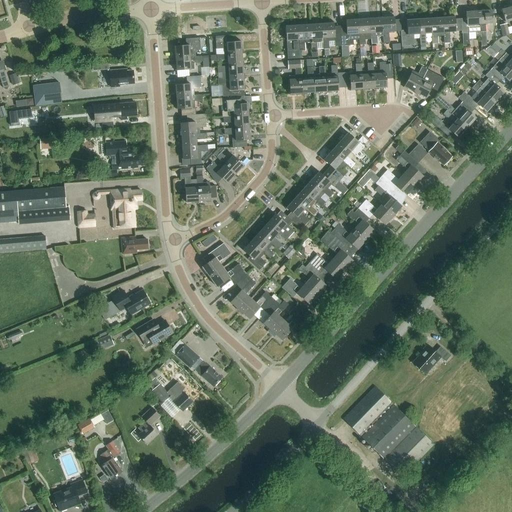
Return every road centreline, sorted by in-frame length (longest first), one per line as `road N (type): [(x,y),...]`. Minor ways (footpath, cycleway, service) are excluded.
road 1 (tertiary): [(278,387),(511,128)]
road 2 (residential): [(316,424),(511,207)]
road 3 (unclassified): [(169,242),(148,9)]
road 4 (unclassified): [(278,387),(207,320),(169,242)]
road 5 (tertiary): [(142,511),(278,387)]
road 6 (residential): [(169,242),(222,218),(264,173),(269,116)]
road 7 (residential): [(29,31),(148,9)]
road 8 (unclassified): [(232,511),(316,424)]
